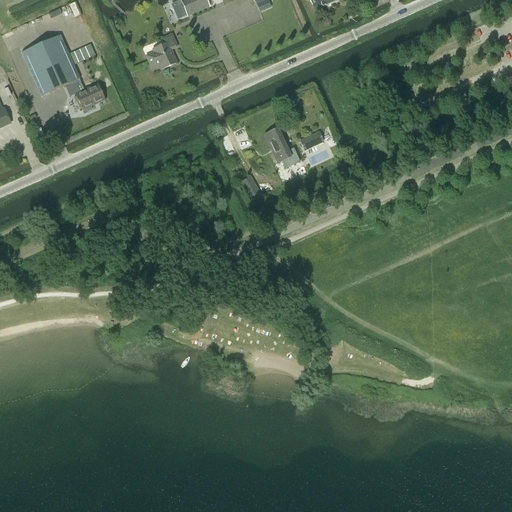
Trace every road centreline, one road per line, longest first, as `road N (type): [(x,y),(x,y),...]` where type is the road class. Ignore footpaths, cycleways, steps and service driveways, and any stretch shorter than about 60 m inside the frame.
road 1 (unknown): [(0,235),(112,188),(211,250),(511,114)]
road 2 (tertiary): [(0,193),(432,0)]
